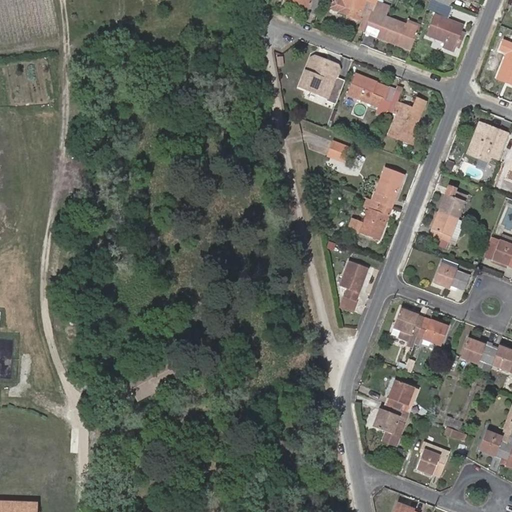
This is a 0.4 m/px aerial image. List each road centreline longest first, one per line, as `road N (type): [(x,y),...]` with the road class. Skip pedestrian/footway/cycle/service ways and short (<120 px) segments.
road 1 (track): [(80,511),(84,434),(47,320),(43,268),(67,42)]
road 2 (track): [(259,0),(346,394)]
road 3 (residential): [(261,11),(461,93)]
road 4 (residential): [(388,286),(461,93)]
road 5 (residential): [(362,478),(346,394),(388,286)]
